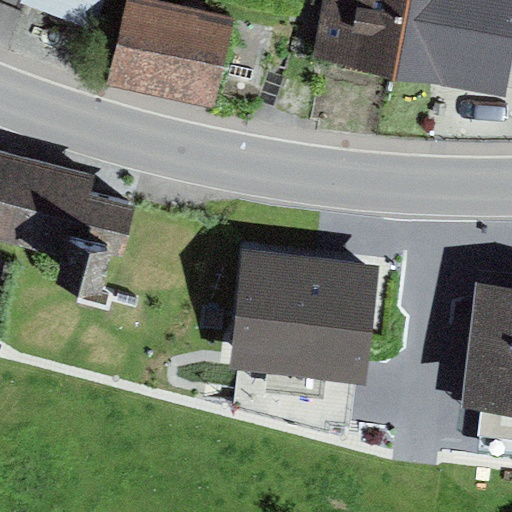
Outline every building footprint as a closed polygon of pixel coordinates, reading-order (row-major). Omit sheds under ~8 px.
[(235,11),(183,0),(125,0),(110,74),(217,97),(235,11)] [(402,0),(322,0),(313,44),(390,61),(402,0)] [(511,0),(403,0),(390,61),(500,85),(511,31),(511,0)] [(96,165),(0,139),(0,224),(102,252),(106,236),(125,241),(138,191),(92,178),(96,165)] [(377,265),(256,249),(240,357),(362,374),(377,265)] [(511,273),(479,269),(464,384),(511,390),(511,273)]
